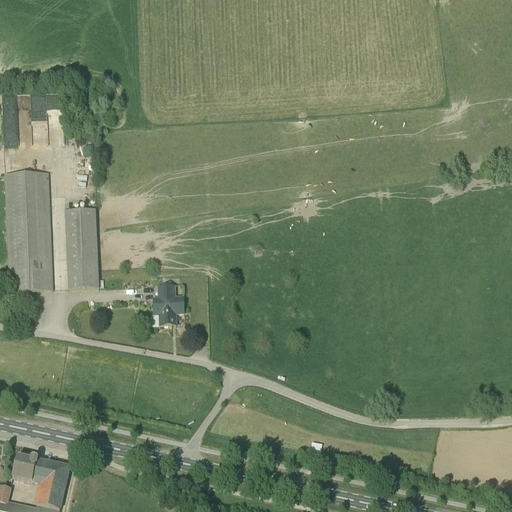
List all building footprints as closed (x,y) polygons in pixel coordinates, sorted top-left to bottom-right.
[(4,178),(10,292),(10,302),(30,301),(30,294),(52,293),(47,176),(4,178)] [(99,291),(98,281),(95,212),(65,214),(69,293),(99,291)] [(159,318),(159,319),(160,329),(172,328),(171,316),(184,316),(184,299),(176,300),(175,289),(157,289),(158,301),(153,301),(153,318),(159,318)] [(321,456),(323,446),(314,444),(311,454),(321,456)] [(32,464),(17,461),(12,481),(31,485),(32,484),(39,487),(35,507),(38,508),(36,511),(35,511),(6,506),(10,492),(0,489),(0,511),(60,511),(70,470),(38,462),(32,461),(32,464)]
